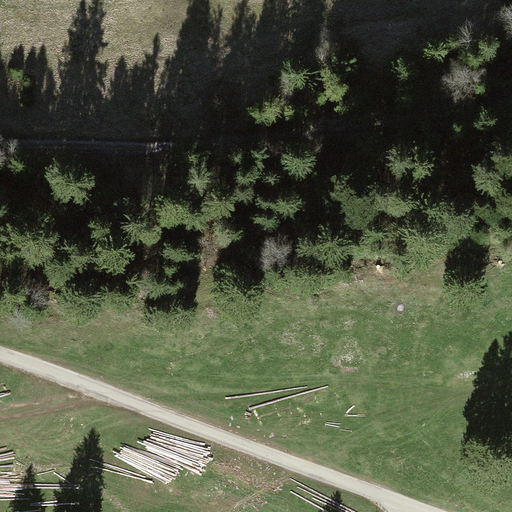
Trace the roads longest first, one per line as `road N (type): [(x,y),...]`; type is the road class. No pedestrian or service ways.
road 1 (track): [(511,120),(134,158),(0,152)]
road 2 (unclassified): [(426,511),(0,353)]
